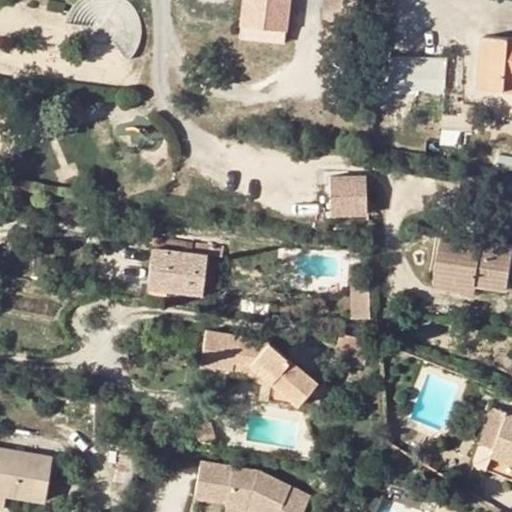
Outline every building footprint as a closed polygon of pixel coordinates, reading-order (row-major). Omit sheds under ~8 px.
[(246,0),(245,26),(260,28),(286,30),(288,0),(246,0)] [(324,0),(327,53),(353,51),(351,22),(358,21),(356,0),(324,0)] [(260,28),(245,26),(244,37),(259,38),(260,28)] [(511,38),(485,37),(482,88),(507,89),(508,78),(511,78),(511,38)] [(390,55),(389,91),(447,91),(447,55),(390,55)] [(444,115),(443,126),(456,126),(457,116),(444,115)] [(334,210),(370,208),(368,172),(332,174),(334,210)] [(157,233),(149,287),(202,294),(208,256),(222,258),(224,242),(210,241),(157,233)] [(460,283),(478,285),(508,289),(511,261),(511,245),(443,235),(437,273),(460,276),(460,283)] [(460,276),(437,273),(435,287),(477,293),(478,285),(460,283),(460,276)] [(370,282),(352,283),(354,319),(372,318),(370,282)] [(208,329),(203,364),(234,368),(235,361),(251,364),(270,381),(267,399),(298,405),(317,382),(267,340),(208,329)] [(362,338),(341,334),(338,356),(365,361),(369,339),(362,338)] [(235,361),(234,368),(247,371),(262,385),(260,398),(267,399),(270,381),(251,364),(235,361)] [(234,368),(203,364),(202,369),(233,374),(234,368)] [(511,414),(495,407),(472,462),(511,478),(511,414)] [(0,494),(13,497),(46,502),(53,455),(0,446),(0,494)] [(262,472),(205,463),(199,497),(231,502),(252,506),(265,511),(307,511),(314,497),(262,472)] [(10,511),(13,497),(0,494),(0,511),(10,511)] [(265,511),(252,506),(231,502),(229,511),(265,511)]
